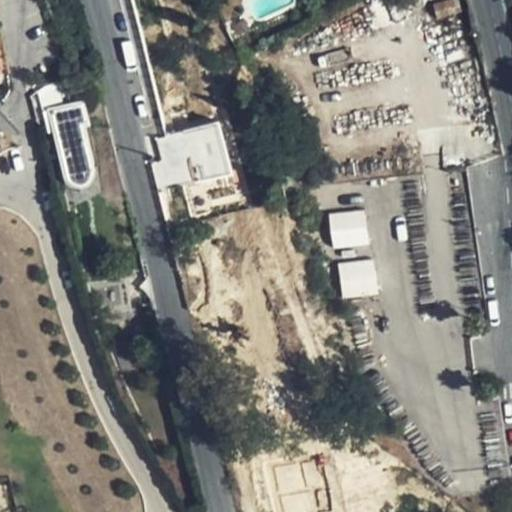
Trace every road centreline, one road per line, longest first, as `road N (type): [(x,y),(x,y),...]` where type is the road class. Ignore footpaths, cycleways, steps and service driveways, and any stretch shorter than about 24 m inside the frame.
road 1 (tertiary): [(218,511),(96,0)]
road 2 (residential): [(159,511),(101,396),(36,185)]
